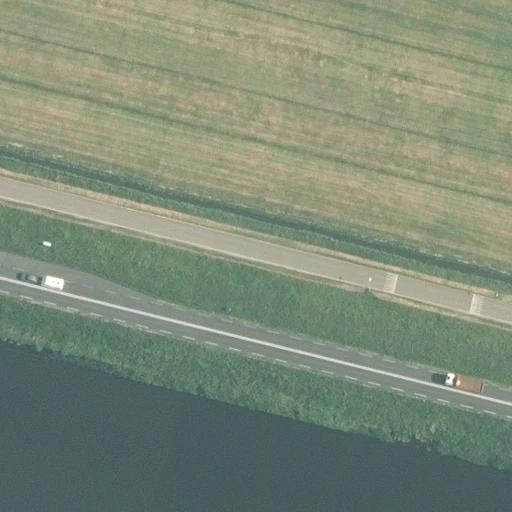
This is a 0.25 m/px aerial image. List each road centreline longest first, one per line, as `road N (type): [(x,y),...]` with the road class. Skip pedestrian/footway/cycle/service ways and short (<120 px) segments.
road 1 (tertiary): [(511,315),(0,186)]
road 2 (primary): [(511,409),(0,282)]
